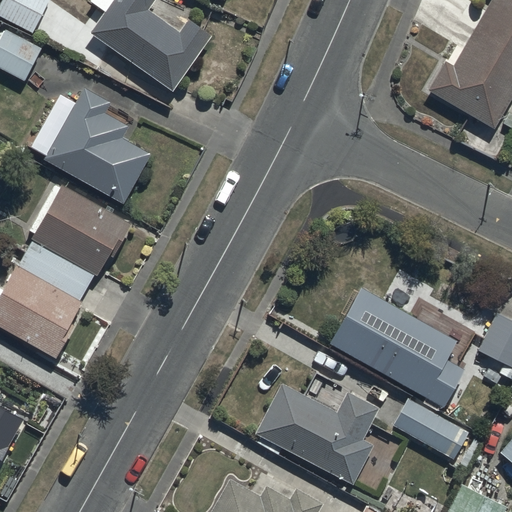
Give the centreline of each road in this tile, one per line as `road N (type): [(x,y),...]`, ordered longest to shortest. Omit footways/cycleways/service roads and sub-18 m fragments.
road 1 (residential): [(296,118),(79,511)]
road 2 (residential): [(511,226),(296,118)]
road 3 (residential): [(348,0),(296,118)]
